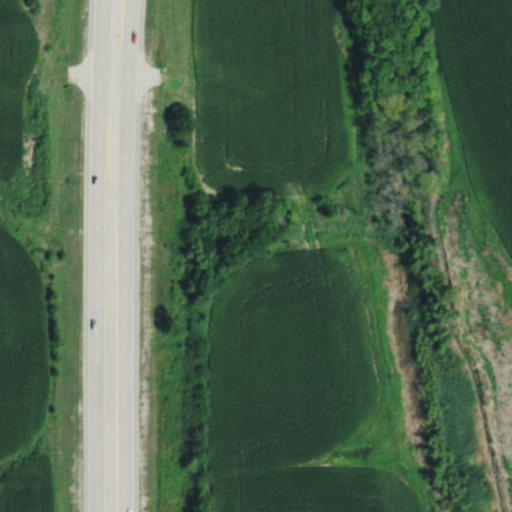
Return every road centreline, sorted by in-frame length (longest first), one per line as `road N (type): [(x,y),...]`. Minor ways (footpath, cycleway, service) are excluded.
road 1 (trunk): [(103,0),(95,511)]
road 2 (trunk): [(124,511),(130,0)]
